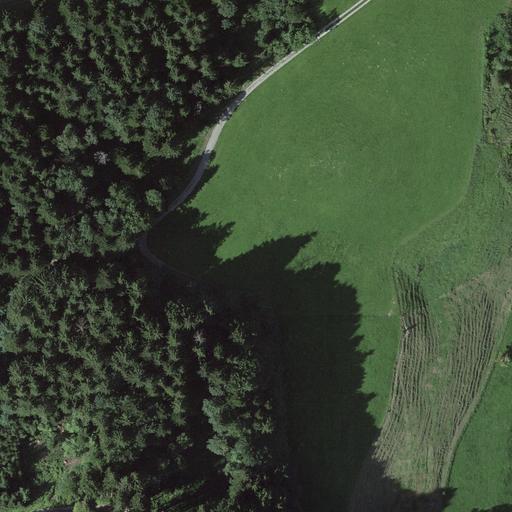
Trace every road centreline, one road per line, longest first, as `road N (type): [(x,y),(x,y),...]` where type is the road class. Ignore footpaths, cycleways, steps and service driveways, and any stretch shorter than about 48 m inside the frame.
road 1 (track): [(369,0),(279,63),(220,123),(180,203),(103,250),(0,270)]
road 2 (track): [(143,226),(159,250),(218,288),(239,314),(214,407),(221,511)]
